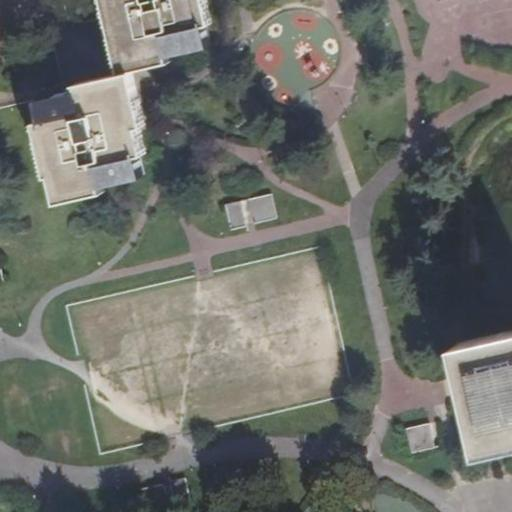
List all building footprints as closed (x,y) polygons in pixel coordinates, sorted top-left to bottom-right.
[(113,71),(131,68),(173,59),(172,52),(208,46),(207,39),(198,40),(195,25),(204,23),(203,16),(194,16),(191,0),(104,0),(106,5),(101,6),(102,14),(107,13),(111,35),(107,36),(113,71)] [(198,40),(207,39),(204,25),(210,24),(204,0),(191,0),(194,16),(203,16),(204,23),(195,25),(198,40)] [(131,68),(113,71),(72,81),(74,89),(42,96),(45,114),(38,114),(35,115),(36,121),(47,120),(49,138),(41,139),(42,146),(43,146),(48,145),(52,167),(47,168),(52,200),(103,191),(102,184),(148,176),(147,167),(142,168),(139,152),(148,150),(146,141),(143,142),(135,143),(133,125),(140,124),(143,124),(141,116),(138,117),(131,118),(127,97),(135,96),(136,95),(131,68)] [(138,117),(135,96),(127,97),(131,118),(138,117)] [(47,120),(36,121),(39,139),(41,139),(49,138),(47,120)] [(135,143),(143,142),(140,124),(133,125),(135,143)] [(43,146),(47,168),(52,167),(48,145),(43,146)] [(228,201),(231,226),(277,221),(274,196),(228,201)] [(511,326),(447,343),(474,452),(511,443),(511,326)] [(409,427),(412,452),(436,449),(433,424),(409,427)]
